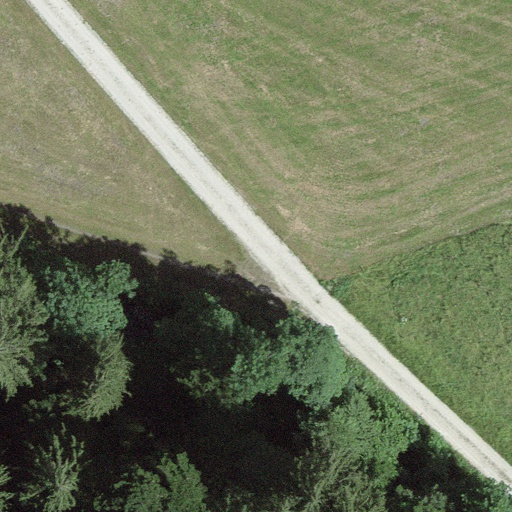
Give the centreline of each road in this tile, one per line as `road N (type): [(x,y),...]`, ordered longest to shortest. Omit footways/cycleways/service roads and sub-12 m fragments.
road 1 (track): [(511,485),(330,316),(53,0)]
road 2 (track): [(0,214),(330,316)]
